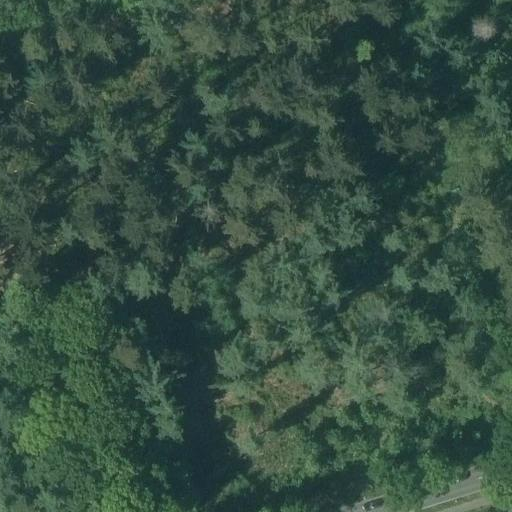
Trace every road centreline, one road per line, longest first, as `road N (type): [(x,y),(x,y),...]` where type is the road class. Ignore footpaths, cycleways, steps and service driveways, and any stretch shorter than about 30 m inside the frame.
road 1 (track): [(384,0),(437,154)]
road 2 (secondary): [(379,511),(511,470)]
